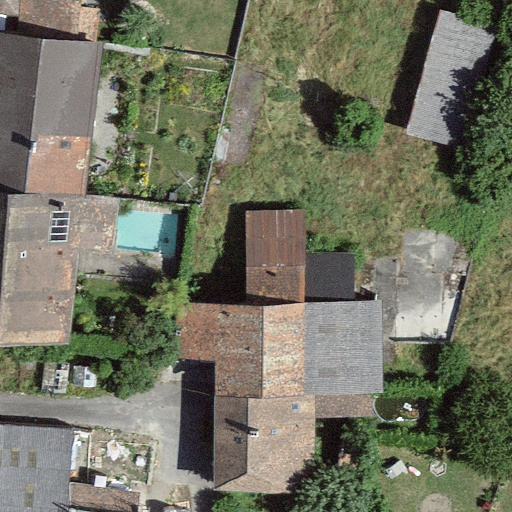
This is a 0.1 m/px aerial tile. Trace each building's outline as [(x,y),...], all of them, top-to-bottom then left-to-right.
[(15,0),(0,0),(0,9),(15,10),(15,0)] [(434,7),(419,133),(474,139),(489,14),(434,7)] [(109,54),(0,43),(0,202),(95,211),(109,54)] [(0,202),(0,349),(74,356),(82,268),(120,272),(126,214),(95,211),(0,202)] [(307,220),(248,225),(252,317),(316,318),(307,220)] [(252,317),(181,317),(180,356),(221,357),(219,485),(313,487),(316,318),(252,317)] [(0,427),(0,511),(64,511),(68,431),(0,427)]
